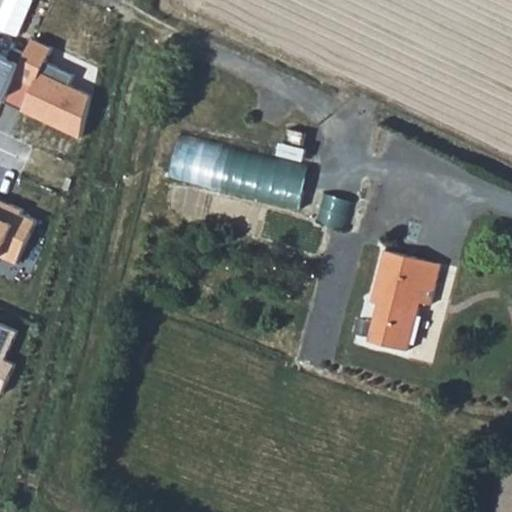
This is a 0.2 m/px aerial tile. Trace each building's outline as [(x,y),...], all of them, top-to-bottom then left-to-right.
[(39,86),(28,111),(86,138),(97,96),(75,86),(80,76),(52,63),(59,48),(39,39),(32,54),(21,78),(39,86)] [(0,50),(0,97),(10,102),(21,78),(32,54),(21,49),(16,58),(0,50)] [(9,102),(28,111),(39,86),(21,78),(10,102),(9,102)] [(186,134),(176,179),(306,208),(318,149),(289,143),(286,155),(186,134)] [(352,229),(361,202),(331,192),(322,219),(352,229)] [(0,254),(22,264),(41,222),(26,215),(28,211),(14,205),(13,209),(1,204),(3,200),(0,198),(0,254)] [(442,307),(454,267),(395,250),(381,303),(388,305),(379,341),(416,350),(429,303),(442,307)] [(0,393),(6,396),(20,366),(9,361),(22,333),(0,322),(0,393)]
